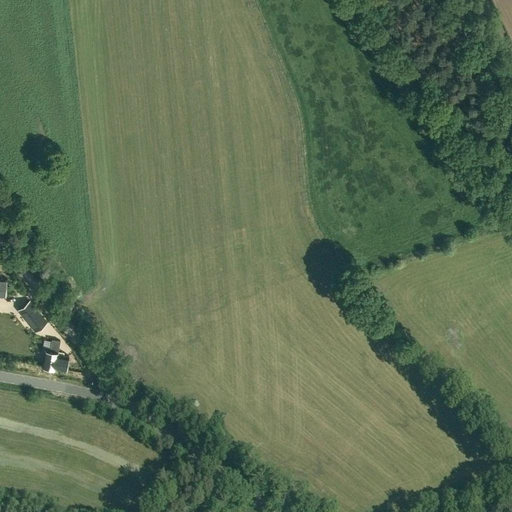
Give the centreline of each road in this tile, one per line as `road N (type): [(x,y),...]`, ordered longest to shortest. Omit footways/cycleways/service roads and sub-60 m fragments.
road 1 (tertiary): [(275,511),(115,401),(0,377)]
road 2 (track): [(115,401),(0,239)]
